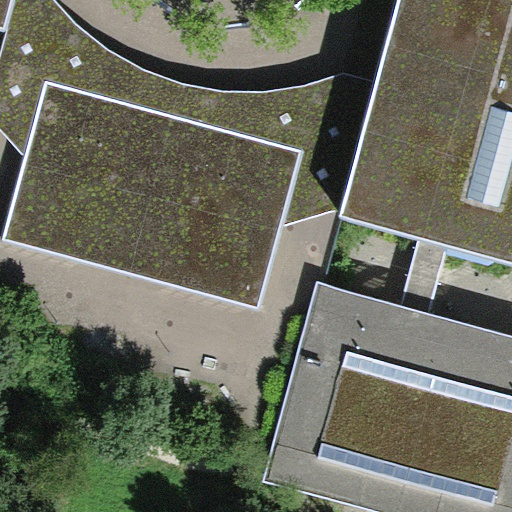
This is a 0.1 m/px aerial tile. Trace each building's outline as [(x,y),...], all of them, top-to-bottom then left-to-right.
[(15,0),(0,0),(0,20),(9,23),(15,0)] [(290,165),(269,230),(306,218),(342,207),(376,83),(342,90),(274,104),(201,97),(115,57),(51,3),(47,0),(15,0),(9,23),(0,62),(0,128),(8,136),(26,152),(46,88),(290,165)] [(511,0),(398,0),(376,83),(342,207),(511,253),(511,0)] [(290,165),(46,88),(26,152),(1,231),(244,308),(269,230),(290,165)] [(511,511),(511,329),(322,277),(265,478),(387,511),(511,511)]
